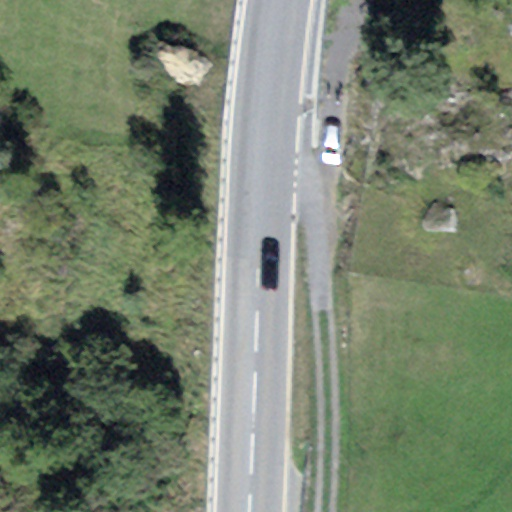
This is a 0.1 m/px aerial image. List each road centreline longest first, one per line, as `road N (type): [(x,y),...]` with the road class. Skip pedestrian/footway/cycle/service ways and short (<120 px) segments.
road 1 (unclassified): [(284,0),(247,511)]
road 2 (track): [(271,111),(305,180),(322,305),(314,511)]
